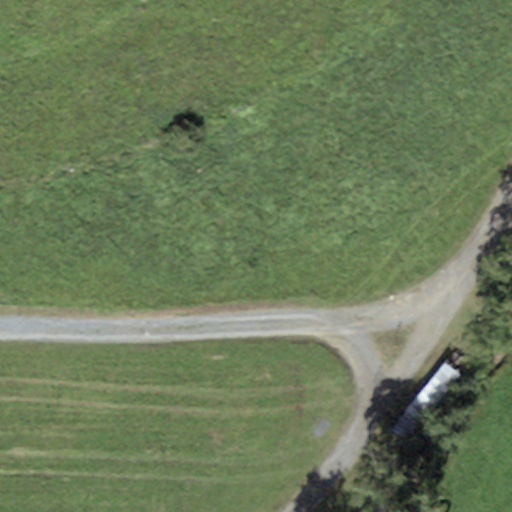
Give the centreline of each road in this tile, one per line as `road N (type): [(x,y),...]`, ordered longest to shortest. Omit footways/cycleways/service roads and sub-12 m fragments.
road 1 (track): [(415,358),(341,320),(0,332)]
road 2 (track): [(294,511),(415,358)]
road 3 (track): [(415,358),(511,198)]
